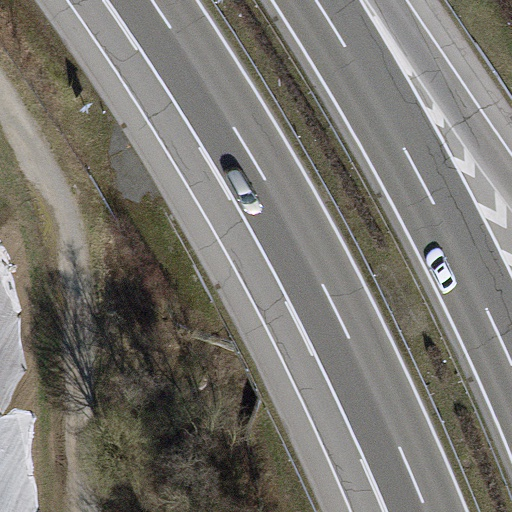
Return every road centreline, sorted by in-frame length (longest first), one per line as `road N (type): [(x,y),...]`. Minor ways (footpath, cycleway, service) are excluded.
road 1 (motorway): [(150,0),(306,253),(425,511)]
road 2 (track): [(89,511),(70,260),(26,144),(0,103)]
road 3 (motorway): [(511,360),(418,169),(317,0)]
road 4 (motorway): [(511,183),(356,0)]
